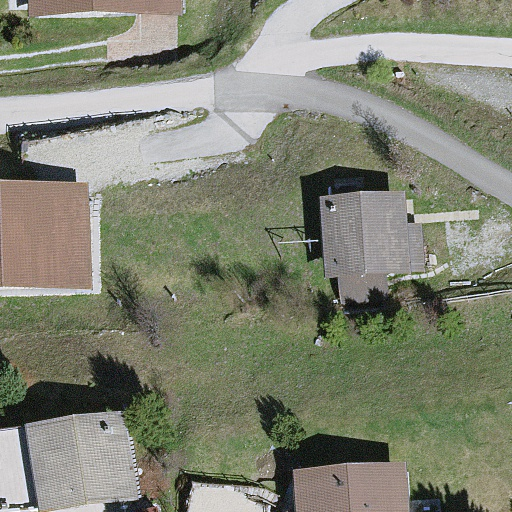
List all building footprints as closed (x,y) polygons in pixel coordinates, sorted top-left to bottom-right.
[(184,0),(31,0),(32,25),(185,22),(184,0)] [(92,196),(0,198),(0,301),(95,299),(92,196)] [(407,202),(322,214),(333,296),(418,284),(407,202)] [(137,511),(125,431),(30,445),(40,511),(137,511)] [(419,511),(418,477),(297,484),(299,511),(298,511),(419,511)]
